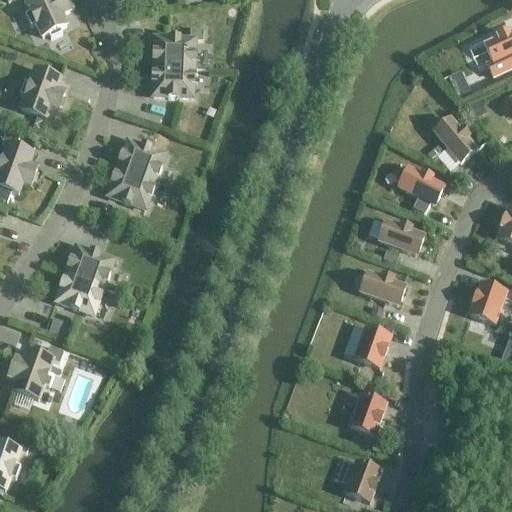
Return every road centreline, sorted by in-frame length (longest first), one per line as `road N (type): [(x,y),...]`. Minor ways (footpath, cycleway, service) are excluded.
road 1 (residential): [(155,511),(344,0)]
road 2 (residential): [(405,511),(441,297),(474,200),(511,168)]
road 3 (unclassified): [(0,334),(98,120),(110,67),(97,0)]
